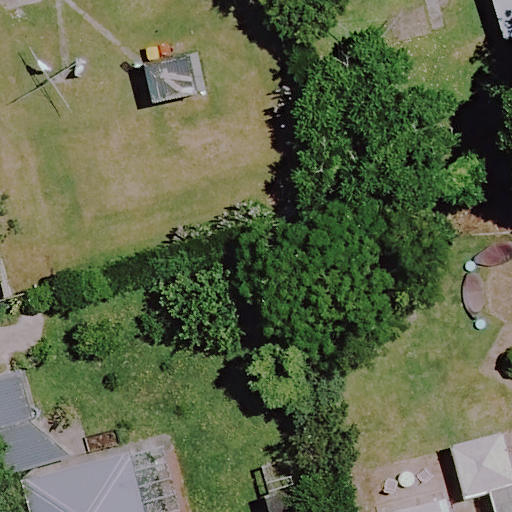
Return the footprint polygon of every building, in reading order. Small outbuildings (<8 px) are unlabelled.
[(511,0),(489,0),(501,49),(511,46),(511,0)] [(22,484),(71,471),(32,327),(0,335),(0,488),(0,490),(22,484)] [(474,490),(503,482),(510,511),(511,511),(511,423),(460,436),(474,490)] [(71,471),(22,484),(29,511),(141,511),(127,457),(71,471)] [(458,511),(454,492),(382,509),(382,511),(458,511)]
